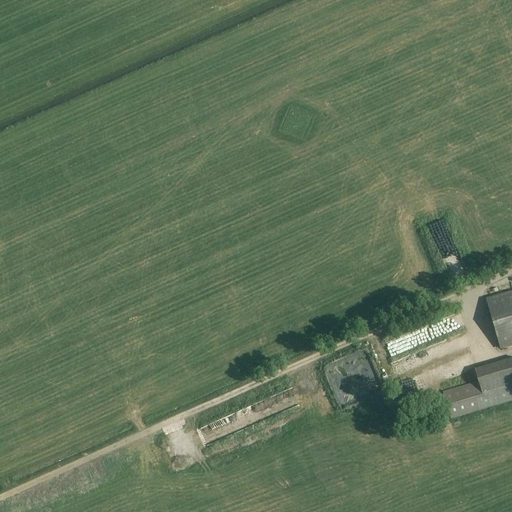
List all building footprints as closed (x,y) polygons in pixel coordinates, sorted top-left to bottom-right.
[(438,259),(452,255),(447,238),(433,242),(438,259)] [(511,292),(486,300),(500,349),(511,345),(511,292)] [(407,336),(386,346),(392,357),(412,347),(407,336)] [(454,338),(456,345),(451,346),(452,349),(464,346),(462,336),(454,338)] [(339,403),(374,389),(364,364),(358,366),(355,360),(350,363),(348,359),(326,369),(339,403)] [(398,375),(407,372),(403,359),(393,362),(398,375)] [(451,419),(479,411),(511,401),(511,359),(475,370),(477,376),(478,382),(443,393),(451,419)] [(394,383),(406,379),(405,375),(393,378),(394,383)]
